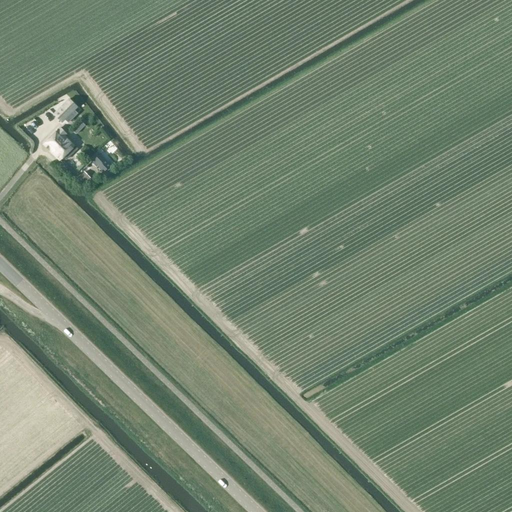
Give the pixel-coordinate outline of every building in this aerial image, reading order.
[(76,107),(69,99),(54,114),(61,122),(64,119),(68,123),(77,113),(74,110),(76,107)] [(80,121),(72,129),(76,133),(85,125),(80,121)] [(59,127),(46,141),(43,144),(59,160),(63,156),(66,159),(74,151),(70,148),(74,145),(64,136),(67,134),(59,127)] [(100,153),(90,163),(95,168),(97,166),(104,173),(106,171),(106,172),(113,167),(100,153)] [(78,178),(75,181),(80,187),(83,185),(85,187),(92,181),(86,174),(79,180),(78,178)]
